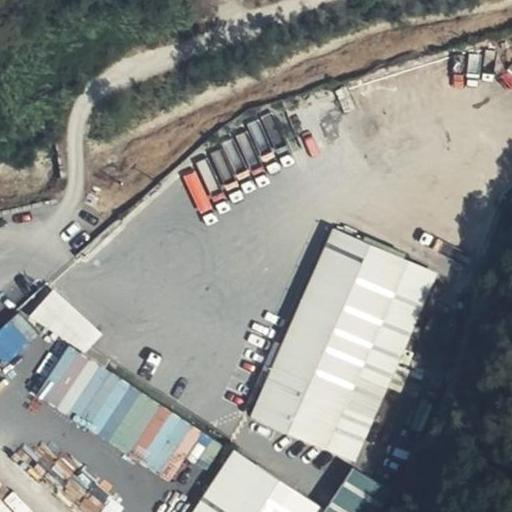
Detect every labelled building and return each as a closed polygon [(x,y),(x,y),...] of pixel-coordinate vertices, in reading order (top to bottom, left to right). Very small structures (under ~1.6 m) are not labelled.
[(210,222),(190,206),(174,225),(191,239),(210,222)] [(338,230),(330,250),(375,273),(385,250),(338,230)] [(381,279),(305,246),(224,431),(297,464),(381,279)] [(83,353),(104,331),(57,285),(35,307),(83,353)] [(159,332),(136,375),(181,399),(204,355),(159,332)] [(34,390),(175,474),(188,453),(209,465),(226,436),(63,341),(34,390)] [(269,511),(206,470),(177,511),(269,511)] [(0,511),(30,511),(0,479),(0,511)]
